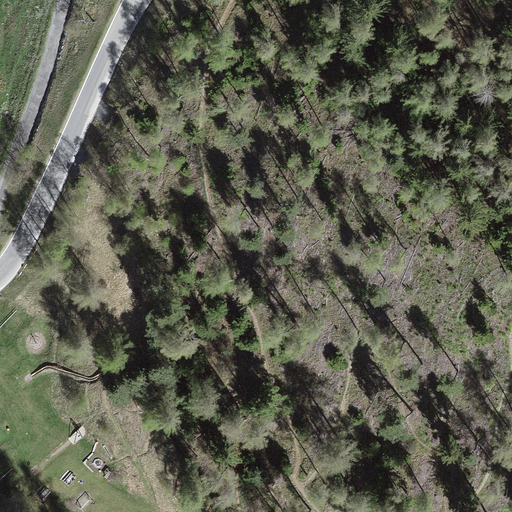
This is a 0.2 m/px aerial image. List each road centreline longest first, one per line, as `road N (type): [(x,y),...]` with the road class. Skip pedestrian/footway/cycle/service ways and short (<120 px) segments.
road 1 (tertiary): [(135,0),(20,244),(0,270)]
road 2 (track): [(0,196),(63,0)]
